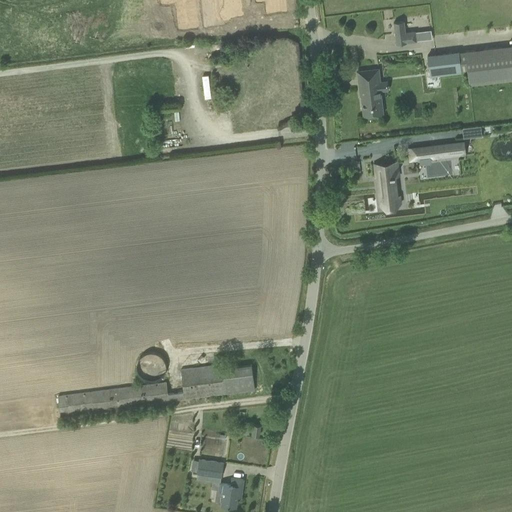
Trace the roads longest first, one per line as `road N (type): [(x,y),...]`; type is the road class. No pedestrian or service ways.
road 1 (track): [(293,397),(0,433)]
road 2 (unclassified): [(274,511),(319,254)]
road 3 (unclassified): [(319,254),(308,0)]
road 4 (residential): [(319,254),(511,219)]
